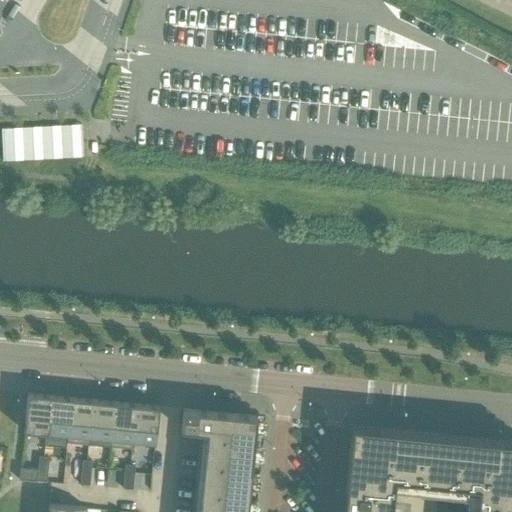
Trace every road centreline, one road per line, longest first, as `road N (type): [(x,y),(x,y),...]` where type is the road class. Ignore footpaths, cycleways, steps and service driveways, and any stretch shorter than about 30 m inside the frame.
road 1 (residential): [(0,360),(283,388)]
road 2 (residential): [(338,394),(511,411)]
road 3 (residential): [(283,388),(270,511)]
